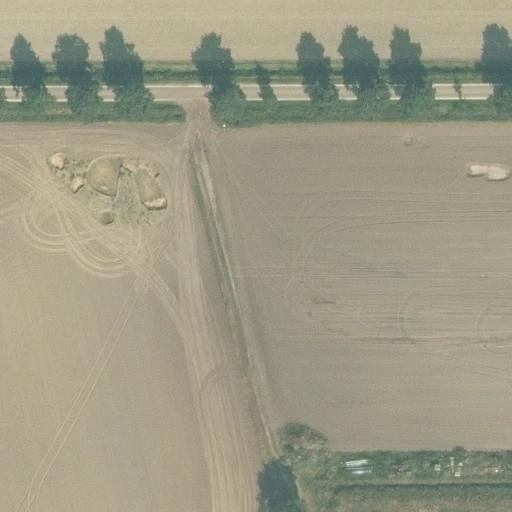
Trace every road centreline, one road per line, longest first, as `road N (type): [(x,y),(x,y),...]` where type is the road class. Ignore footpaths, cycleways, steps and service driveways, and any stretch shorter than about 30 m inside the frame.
road 1 (unclassified): [(511,92),(0,95)]
road 2 (track): [(198,94),(303,511)]
